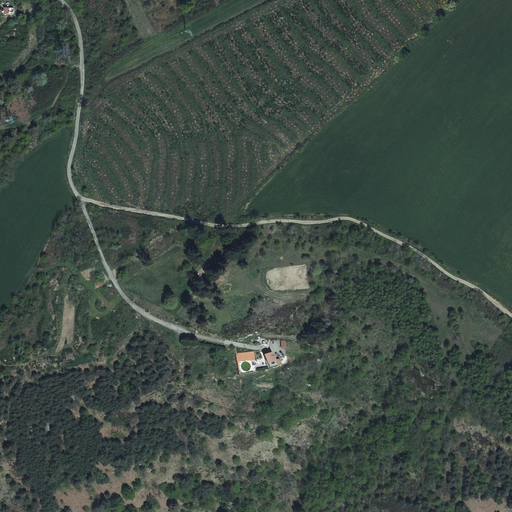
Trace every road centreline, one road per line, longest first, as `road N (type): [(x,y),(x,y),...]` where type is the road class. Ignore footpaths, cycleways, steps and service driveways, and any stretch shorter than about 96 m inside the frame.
road 1 (track): [(79,197),(216,225),(353,219),(511,316)]
road 2 (unclassified): [(60,0),(81,41),(69,167),(79,197)]
road 3 (unclassified): [(285,351),(162,322),(126,300),(110,275)]
